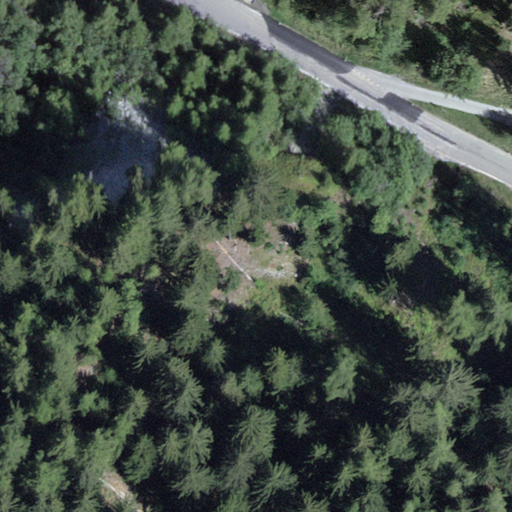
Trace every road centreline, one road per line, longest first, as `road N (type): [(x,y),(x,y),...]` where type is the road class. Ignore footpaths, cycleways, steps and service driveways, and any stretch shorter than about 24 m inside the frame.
road 1 (unclassified): [(196,0),(511,174)]
road 2 (track): [(365,95),(385,87),(511,115)]
